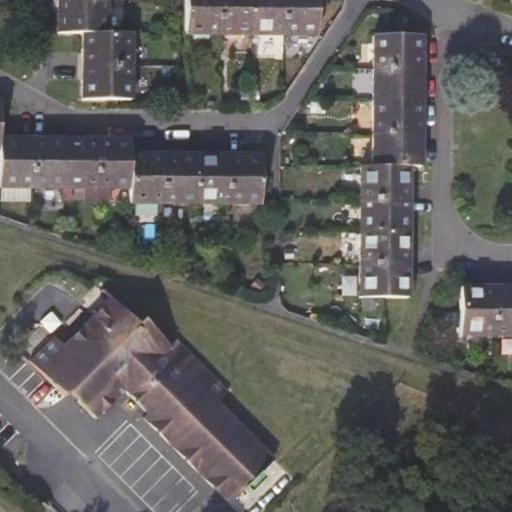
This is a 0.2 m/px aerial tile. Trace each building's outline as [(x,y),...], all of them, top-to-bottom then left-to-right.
[(66,0),(66,1),(66,34),(90,35),(89,101),(136,102),(138,35),(115,35),(115,0),(66,0)] [(193,0),(193,35),(326,35),(326,0),(193,0)] [(369,167),(369,230),(369,298),(395,298),(414,299),(417,299),(418,270),(418,168),(431,168),(431,37),(383,37),(382,167),(369,167)] [(0,151),(7,152),(7,159),(7,188),(29,188),(85,188),(137,189),(137,204),(268,204),(269,157),(138,157),(137,141),(8,141),(7,103),(0,102),(0,151)] [(511,287),(469,287),(469,335),(511,335),(511,287)] [(141,419),(229,504),(242,491),(258,475),(272,460),(216,404),(226,394),(174,342),(167,348),(141,322),(135,327),(108,301),(60,348),(51,339),(26,363),(62,399),(67,396),(93,421),(122,392),(145,415),(141,419)] [(264,481),(258,475),(242,491),(248,497),(264,481)]
